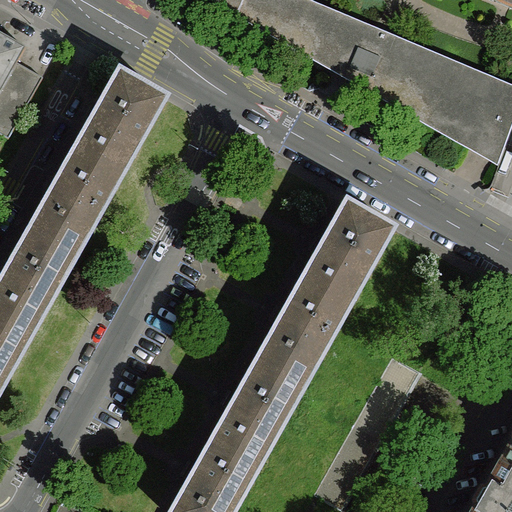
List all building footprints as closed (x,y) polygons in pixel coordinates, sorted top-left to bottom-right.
[(239,22),(242,17),(248,0),(207,0),(220,12),(239,22)] [(371,31),(299,0),(248,0),(242,17),(397,106),(467,146),(500,164),(511,134),(511,88),(390,38),(371,31)] [(0,37),(0,96),(18,64),(25,51),(0,37)] [(44,79),(18,64),(0,96),(0,134),(9,140),(44,79)] [(81,147),(126,172),(166,100),(122,75),(81,147)] [(33,231),(77,257),(126,172),(81,147),(33,231)] [(350,206),(308,278),(352,302),(392,230),(350,206)] [(0,289),(0,325),(29,342),(77,257),(33,231),(0,289)] [(308,278),(261,362),(305,388),(352,302),(308,278)] [(0,394),(29,342),(0,325),(0,394)] [(344,511),(421,375),(392,359),(313,497),(339,511),(344,511)] [(261,362),(212,447),(257,472),(305,388),(261,362)] [(233,511),(257,472),(212,447),(175,511),(233,511)] [(476,511),(511,511),(511,466),(505,463),(476,511)]
